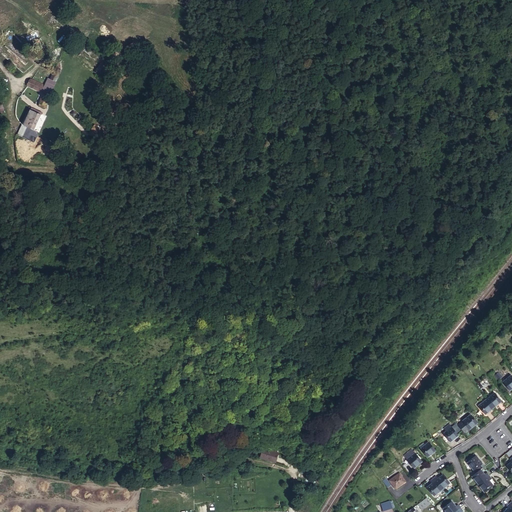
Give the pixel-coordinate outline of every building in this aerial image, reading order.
[(81,50),(100,63),(94,72),(101,76),(110,62),(85,45),(81,50)] [(56,82),(61,71),(55,68),(50,79),(56,82)] [(41,92),(44,85),(31,79),(27,85),(41,92)] [(45,107),(52,94),(45,90),(44,92),(39,103),(40,104),(45,107)] [(32,135),(42,113),(31,108),(24,125),(28,127),(26,132),(32,135)] [(99,140),(105,133),(95,125),(89,133),(99,140)] [(511,379),(510,378),(502,384),(509,392),(511,389),(511,379)] [(486,402),(492,409),(500,403),(494,395),(486,402)] [(484,416),(492,409),(486,402),(478,408),(484,416)] [(478,426),(472,418),(464,424),(470,432),(478,426)] [(459,428),(465,436),(470,432),(464,424),(459,428)] [(444,436),(446,438),(450,443),(451,444),(459,437),(453,430),(452,430),(444,436)] [(425,447),(421,450),(428,458),(435,452),(429,444),(425,447)] [(278,463),(280,454),(265,450),(263,459),(278,463)] [(404,458),(408,463),(416,457),(412,452),(404,458)] [(416,457),(408,463),(414,471),(422,465),(416,457)] [(471,469),(480,463),(475,457),(467,464),(471,469)] [(480,472),(483,470),(480,466),(481,465),(480,463),(471,469),(473,472),(474,471),(477,474),(480,472)] [(472,478),(478,486),(487,480),(483,476),(480,472),(477,474),(472,478)] [(405,484),(399,475),(389,483),(395,491),(405,484)] [(433,481),(442,492),(450,486),(443,477),(439,480),(437,478),(433,481)] [(487,480),(478,486),(484,493),(492,487),(489,483),(487,480)] [(435,498),(442,492),(433,481),(430,484),(432,486),(428,489),(435,498)] [(422,511),(431,504),(427,499),(418,506),(422,511)] [(393,509),(390,503),(382,505),(384,511),(393,509)]
